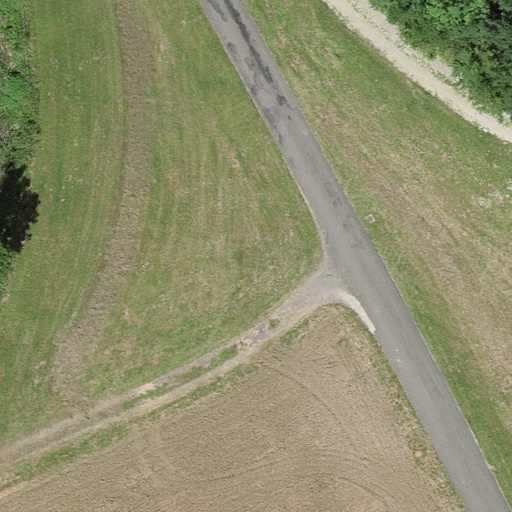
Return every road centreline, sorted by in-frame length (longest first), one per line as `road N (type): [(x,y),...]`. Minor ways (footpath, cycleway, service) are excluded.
road 1 (unclassified): [(484,511),(215,0)]
road 2 (track): [(350,0),(459,99),(511,125)]
